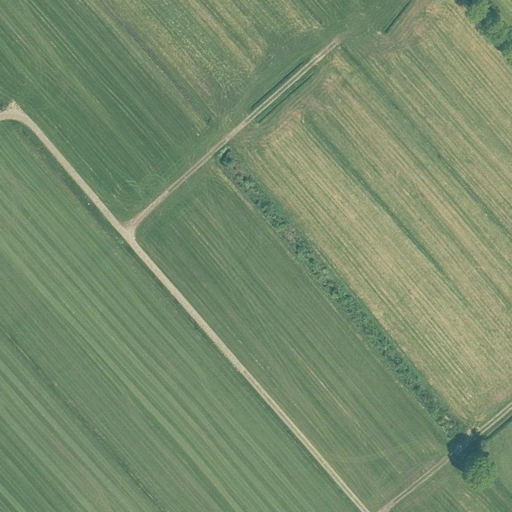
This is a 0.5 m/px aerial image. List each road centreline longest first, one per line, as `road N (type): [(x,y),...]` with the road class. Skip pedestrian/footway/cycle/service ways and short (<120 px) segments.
road 1 (track): [(364,511),(25,117),(0,115)]
road 2 (track): [(124,230),(343,36)]
road 3 (track): [(382,511),(511,403)]
